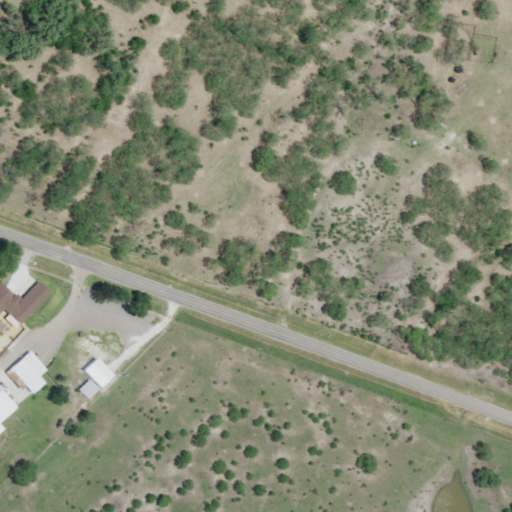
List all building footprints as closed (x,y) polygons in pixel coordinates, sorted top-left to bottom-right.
[(48,295),(35,283),(15,302),(0,286),(0,310),(0,311),(15,326),(48,295)] [(0,354),(11,342),(2,334),(0,335),(0,354)] [(87,352),(89,348),(73,338),(64,354),(89,368),(96,357),(87,352)] [(7,369),(24,388),(36,377),(19,359),(7,369)] [(95,390),(84,382),(76,392),(86,400),(95,390)]
